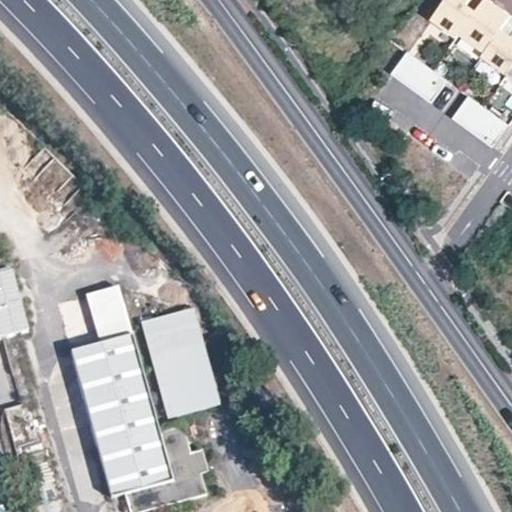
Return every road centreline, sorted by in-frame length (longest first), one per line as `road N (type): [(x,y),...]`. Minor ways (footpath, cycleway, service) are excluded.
road 1 (trunk): [(25,0),(160,149),(279,301),(405,511)]
road 2 (trunk): [(466,511),(323,280),(92,0)]
road 3 (tertiary): [(431,285),(209,0)]
road 4 (residential): [(431,285),(511,165)]
road 5 (tertiary): [(511,397),(431,285)]
